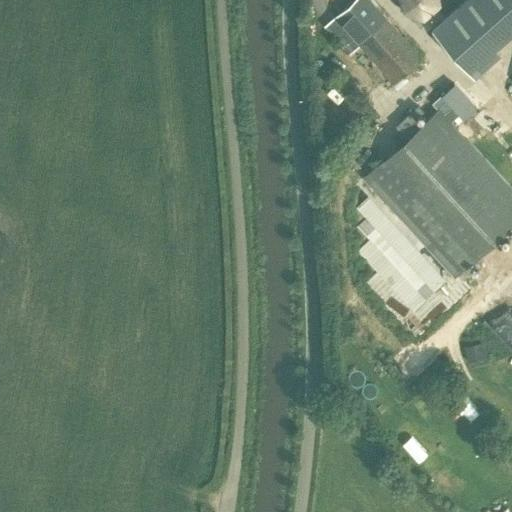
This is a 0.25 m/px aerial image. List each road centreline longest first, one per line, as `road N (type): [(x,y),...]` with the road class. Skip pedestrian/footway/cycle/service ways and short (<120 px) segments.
road 1 (unclassified): [(227,511),(243,335),(222,0)]
road 2 (unclassified): [(296,511),(308,308),(286,0)]
